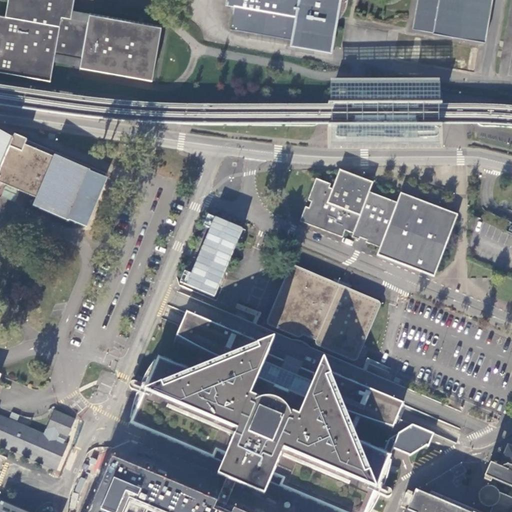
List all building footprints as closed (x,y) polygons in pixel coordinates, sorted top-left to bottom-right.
[(8,0),(5,15),(0,14),(0,71),(52,81),(57,53),(83,57),(82,65),(153,77),(162,25),(91,13),(90,20),(72,17),(75,0),(8,0)] [(337,8),(338,0),(225,0),(225,3),(234,5),(230,27),(297,38),(297,41),(330,47),(337,8)] [(416,0),(412,27),(484,40),(490,0),(416,0)] [(442,81),(335,81),(335,100),(332,100),(330,103),(328,105),(328,111),(328,118),(328,148),(443,147),(443,118),(442,111),(442,103),(442,101),(442,81)] [(0,183),(39,200),(39,209),(69,222),(69,220),(84,221),(84,225),(86,226),(105,181),(104,181),(107,175),(15,136),(13,141),(0,135),(0,183)] [(376,255),(433,277),(458,215),(401,194),(397,203),(369,193),(374,183),(340,170),(333,189),(330,188),(331,185),(317,180),(308,201),(311,202),(309,209),(305,208),(300,221),(342,238),(345,231),(352,234),(351,237),(359,240),(360,238),(366,240),(365,243),(379,248),(376,255)] [(243,230),(205,215),(181,277),(219,292),(243,230)] [(352,361),(354,361),(355,361),(356,360),(357,359),(364,344),(379,308),(380,306),(380,305),(379,303),(378,302),(335,283),(295,266),(294,266),(292,266),(291,267),(290,268),(267,321),(267,323),(268,325),(269,325),(297,338),(298,338),(300,338),(301,337),(302,336),(316,341),(315,343),(315,344),(316,345),(317,346),(352,361)] [(328,375),(402,406),(408,392),(192,301),(186,315),(256,345),(268,350),(317,370),(328,375)] [(259,318),(261,315),(237,305),(236,308),(259,318)] [(256,345),(186,315),(173,345),(199,359),(210,364),(189,372),(158,359),(145,389),(131,383),(129,384),(127,387),(127,388),(128,392),(141,397),(128,425),(221,464),(215,476),(225,480),(234,484),(263,496),(268,483),(336,511),(364,511),(372,494),(385,499),(387,498),(390,496),(390,493),(389,491),(376,485),(386,460),(388,457),(356,444),(347,421),(389,435),(402,406),(328,375),(322,359),(317,370),(268,350),(272,338),(256,345)] [(377,364),(367,360),(365,364),(388,374),(389,372),(390,369),(377,364)] [(0,446),(58,471),(68,446),(56,440),(59,435),(68,439),(76,420),(54,411),(44,435),(0,416),(0,446)] [(400,430),(395,444),(412,451),(431,443),(435,432),(413,424),(400,430)] [(511,511),(511,449),(508,448),(499,469),(497,467),(492,479),(511,487),(511,497),(504,494),(501,500),(496,497),(497,495),(489,489),(484,498),(492,503),(493,501),(499,505),(495,511),(461,511),(415,492),(406,511),(511,511)] [(246,511),(227,504),(217,499),(115,456),(96,499),(90,511),(246,511)] [(234,484),(225,480),(217,499),(227,504),(234,484)] [(0,511),(23,511),(0,502),(0,511)]
